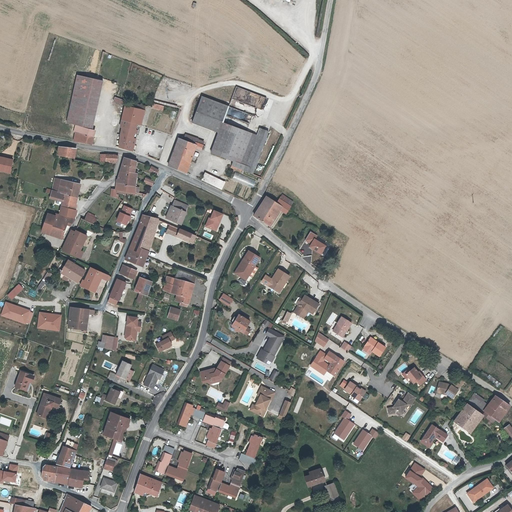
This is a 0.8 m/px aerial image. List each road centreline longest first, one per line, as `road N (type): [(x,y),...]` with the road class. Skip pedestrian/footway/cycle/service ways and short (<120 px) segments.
road 1 (unclassified): [(246,214),(339,292),(511,403)]
road 2 (tertiary): [(120,511),(152,426),(198,348),(214,280),(246,214)]
road 3 (tertiary): [(0,126),(167,169),(246,214)]
road 4 (unclassified): [(333,0),(317,72),(246,214)]
road 5 (unknown): [(348,405),(460,480)]
road 6 (unclassified): [(0,457),(107,511)]
